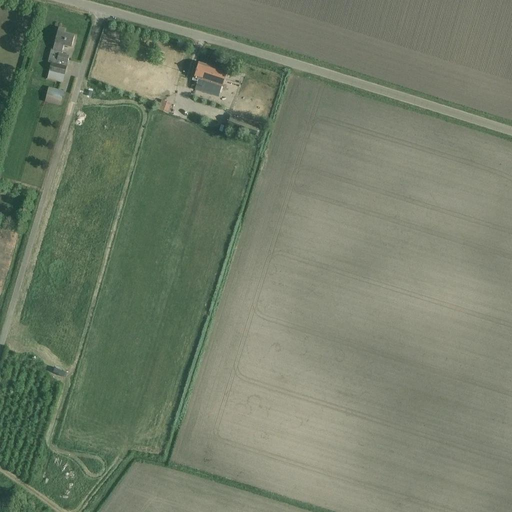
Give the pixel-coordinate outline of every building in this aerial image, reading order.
[(75,36),(58,32),(53,50),(62,53),(64,46),(72,48),(75,36)] [(59,54),(57,61),(68,63),(69,57),(59,54)] [(51,63),(49,71),(65,75),(67,67),(51,63)] [(199,63),(194,78),(200,80),(198,87),(204,89),(204,88),(220,93),(222,87),(223,88),(228,72),(199,63)] [(49,74),(46,87),(62,90),(65,77),(49,74)] [(237,113),(239,106),(223,101),(220,108),(237,113)] [(230,118),(227,125),(256,135),(258,128),(230,118)]
